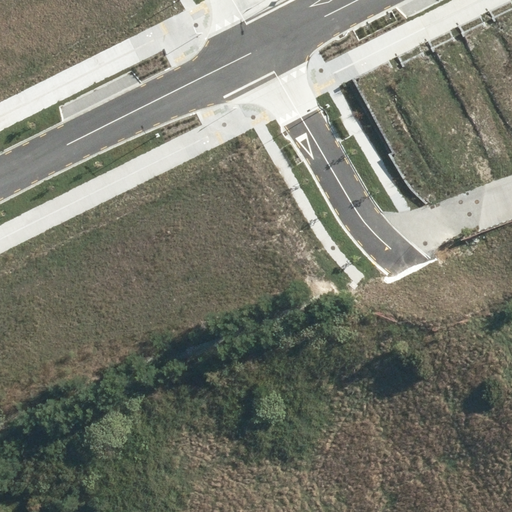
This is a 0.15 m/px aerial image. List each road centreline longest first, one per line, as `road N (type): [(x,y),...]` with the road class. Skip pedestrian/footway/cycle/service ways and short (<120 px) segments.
road 1 (residential): [(0,173),(263,43)]
road 2 (residential): [(378,238),(360,221),(263,43)]
road 3 (residential): [(378,238),(511,190)]
